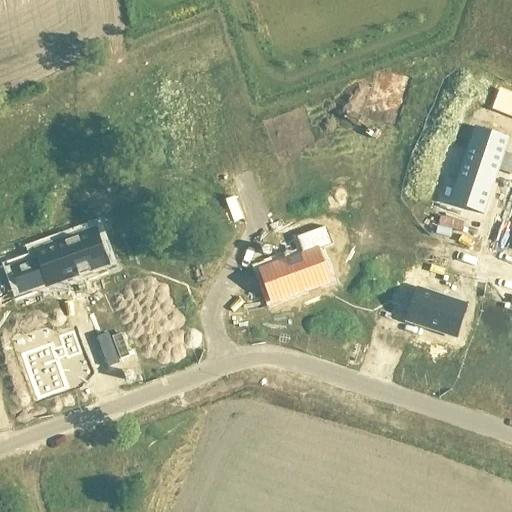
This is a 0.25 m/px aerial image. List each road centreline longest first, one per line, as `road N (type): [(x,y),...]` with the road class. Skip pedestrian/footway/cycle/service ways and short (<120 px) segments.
road 1 (residential): [(225,366),(266,354),(511,435)]
road 2 (residential): [(0,449),(225,366)]
road 3 (residential): [(225,366),(208,312),(257,226),(240,175)]
